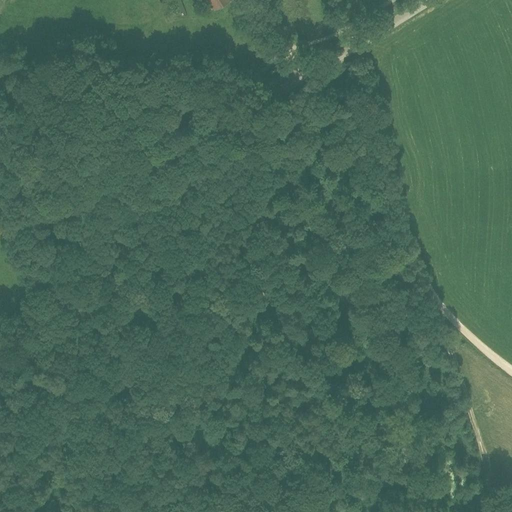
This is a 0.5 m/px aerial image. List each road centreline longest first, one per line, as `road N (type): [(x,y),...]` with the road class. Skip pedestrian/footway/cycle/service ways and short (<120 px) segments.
road 1 (unclassified): [(511,372),(427,292),(397,214),(308,75)]
road 2 (unclassified): [(0,229),(127,178),(308,75)]
road 3 (unclassified): [(308,75),(430,0)]
road 4 (track): [(471,423),(427,292)]
